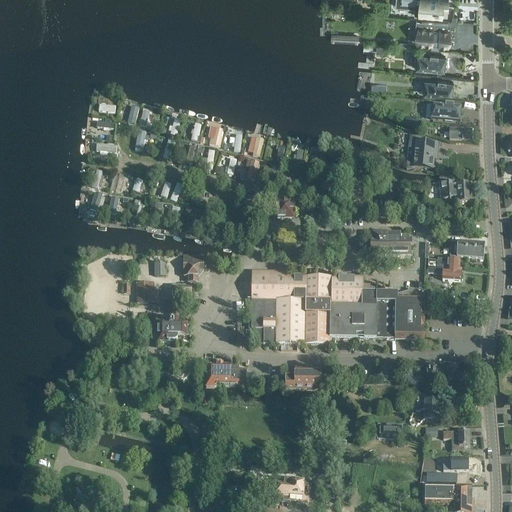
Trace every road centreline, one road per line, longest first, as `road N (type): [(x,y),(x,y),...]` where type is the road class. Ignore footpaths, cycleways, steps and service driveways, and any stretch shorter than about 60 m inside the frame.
road 1 (residential): [(250,268),(199,350),(283,360),(487,360)]
road 2 (tertiary): [(487,360),(499,278),(487,85)]
road 3 (tertiary): [(495,511),(487,360)]
